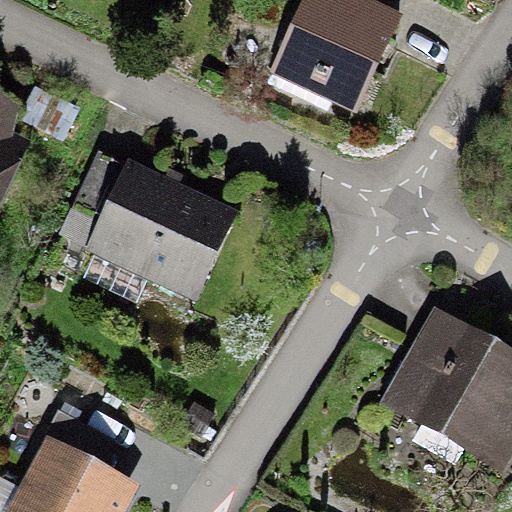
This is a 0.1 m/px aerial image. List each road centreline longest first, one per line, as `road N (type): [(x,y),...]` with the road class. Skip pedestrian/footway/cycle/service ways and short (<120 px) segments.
road 1 (residential): [(392,217),(275,149),(0,19)]
road 2 (residential): [(392,217),(200,511)]
road 3 (residential): [(511,6),(392,217)]
road 4 (residential): [(511,283),(392,217)]
